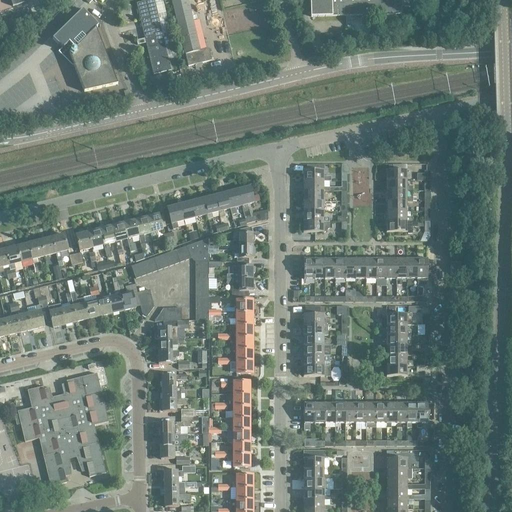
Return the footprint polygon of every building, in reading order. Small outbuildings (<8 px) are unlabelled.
[(171,71),(166,53),(175,51),(167,20),(159,22),(153,0),(136,4),(153,75),(171,71)] [(171,0),(185,55),(188,67),(211,62),(209,50),(199,52),(187,0),(171,0)] [(310,0),(311,18),(401,15),(401,0),(310,0)] [(84,93),(117,85),(96,29),(74,50),(73,50),(69,54),(79,64),(73,66),(84,93)] [(303,182),(324,182),(330,182),(330,177),(324,177),(324,172),(303,172),(303,182)] [(386,182),(407,182),(407,172),(386,172),(386,182)] [(346,182),(341,182),(341,188),(324,188),(324,182),(303,182),(303,192),(324,192),(341,192),(346,193),(346,182)] [(407,182),(386,182),(386,192),(407,192),(412,192),(412,187),(407,187),(407,182)] [(256,217),(250,218),(248,210),(249,210),(248,205),(254,204),(250,188),(238,191),(242,209),(247,225),(257,222),(256,217)] [(242,209),(238,191),(226,194),(230,210),(232,216),(237,214),(236,210),(242,209)] [(303,203),(324,203),(324,192),(303,192),(303,203)] [(386,203),(407,202),(416,203),(416,198),(407,198),(407,192),(386,192),(386,203)] [(214,197),(218,213),(220,219),(225,217),(223,212),(230,210),(226,194),(214,197)] [(202,200),(206,216),(208,220),(212,219),(211,215),(218,213),(214,197),(202,200)] [(191,203),(195,219),(206,216),(202,200),(191,203)] [(407,212),(407,213),(410,213),(410,208),(407,208),(407,202),(386,203),(386,213),(407,212)] [(195,219),(191,203),(179,206),(183,222),(195,219)] [(303,213),(324,213),(324,203),(303,203),(303,213)] [(183,222),(179,206),(167,209),(171,225),(173,231),(178,229),(177,223),(183,222)] [(386,223),(407,223),(412,223),(412,218),(407,218),(407,213),(407,212),(386,213),(386,223)] [(324,213),(303,213),(303,223),(329,223),(329,219),(328,218),(324,218),(324,213)] [(145,219),(149,234),(150,234),(152,242),(157,241),(156,233),(162,231),(158,215),(145,219)] [(149,234),(145,219),(134,222),(138,237),(139,242),(141,250),(146,249),(143,236),(149,234)] [(138,237),(134,222),(123,224),(127,240),(128,246),(133,244),(131,239),(138,237)] [(329,223),(303,223),(303,234),(324,234),(329,229),(329,223)] [(407,223),(386,223),(386,234),(407,234),(412,234),(412,228),(417,228),(417,223),(412,223),(407,223)] [(127,240),(123,224),(110,228),(114,243),(115,248),(118,256),(123,255),(119,242),(127,240)] [(223,232),(222,226),(215,227),(217,234),(223,232)] [(99,231),(103,246),(104,251),(109,249),(108,245),(114,243),(110,228),(99,231)] [(226,247),(252,247),(252,235),(251,228),(238,231),(239,235),(239,242),(233,242),(233,243),(226,243),(226,247)] [(103,246),(99,231),(87,233),(91,249),(103,246)] [(190,242),(198,239),(196,232),(188,234),(190,242)] [(91,249),(87,233),(76,236),(80,252),(91,249)] [(57,259),(59,268),(63,267),(60,253),(68,251),(64,235),(52,239),(55,254),(57,259)] [(40,242),(44,257),(55,254),(52,239),(40,242)] [(195,263),(208,263),(208,239),(192,245),(195,253),(191,259),(195,263)] [(37,259),(44,257),(40,242),(28,245),(32,260),(33,260),(34,265),(38,264),(37,259)] [(32,260),(28,245),(17,248),(21,263),(32,260)] [(185,261),(191,259),(195,253),(192,245),(181,249),(185,261)] [(249,259),(252,259),(252,247),(226,247),(218,247),(218,251),(232,251),(232,255),(239,255),(239,259),(236,260),(236,263),(249,263),(249,259)] [(5,251),(9,266),(10,271),(12,279),(16,278),(14,270),(15,270),(14,265),(21,263),(17,248),(5,251)] [(180,263),(185,261),(181,249),(175,251),(180,263)] [(0,251),(0,268),(9,266),(5,251),(0,251)] [(174,265),(180,263),(175,251),(170,253),(174,265)] [(169,268),(174,265),(170,253),(164,255),(169,268)] [(74,256),(77,265),(83,264),(80,254),(74,256)] [(163,270),(169,268),(164,255),(159,257),(163,270)] [(158,272),(163,270),(159,257),(153,259),(158,272)] [(152,274),(158,272),(153,259),(148,261),(152,274)] [(314,281),(314,260),(304,260),(304,281),(314,281)] [(314,260),(314,281),(324,281),(324,260),(314,260)] [(324,260),(324,281),(334,281),(334,260),(324,260)] [(334,260),(334,281),(345,281),(345,260),(334,260)] [(345,260),(345,281),(355,281),(355,260),(345,260)] [(355,260),(355,281),(365,281),(365,260),(355,260)] [(365,260),(365,281),(376,281),(376,260),(365,260)] [(376,260),(376,281),(386,281),(386,260),(376,260)] [(386,260),(386,281),(396,281),(396,260),(386,260)] [(406,281),(406,260),(396,260),(396,281),(396,286),(401,286),(401,281),(406,281)] [(417,281),(417,260),(406,260),(406,281),(407,286),(411,286),(411,281),(417,281)] [(417,260),(417,281),(417,286),(426,285),(426,281),(427,281),(427,260),(417,260)] [(146,276),(152,274),(148,261),(142,263),(146,276)] [(141,278),(146,276),(142,263),(136,265),(141,278)] [(221,263),(208,263),(208,276),(214,276),(214,269),(221,269),(221,263)] [(226,280),(233,280),(253,280),(253,267),(249,267),(249,263),(236,263),(236,267),(233,267),(233,276),(226,276),(226,280)] [(135,280),(141,278),(136,265),(131,268),(135,280)] [(52,268),(55,282),(62,280),(58,267),(52,268)] [(233,280),(226,280),(226,284),(233,284),(233,285),(232,285),(232,292),(231,298),(236,298),(248,298),(248,292),(253,292),(253,280),(233,280)] [(117,283),(113,284),(115,292),(113,293),(114,297),(108,299),(112,315),(124,312),(120,296),(119,291),(117,283)] [(120,296),(124,312),(136,309),(132,294),(137,293),(135,286),(129,287),(125,288),(127,295),(120,296)] [(28,315),(32,331),(44,328),(42,322),(47,321),(41,298),(39,289),(33,291),(33,293),(34,297),(35,300),(36,299),(38,306),(32,308),(34,314),(28,315)] [(138,300),(151,297),(149,291),(137,294),(138,300)] [(23,293),(13,295),(15,301),(25,299),(23,293)] [(88,320),(84,305),(83,299),(76,301),(74,293),(70,294),(72,303),(73,307),(77,323),(88,320)] [(49,313),(45,297),(41,298),(47,321),(47,324),(51,323),(53,329),(54,329),(55,330),(61,329),(60,327),(65,326),(61,310),(60,305),(55,306),(56,311),(49,313)] [(139,305),(152,302),(151,297),(138,300),(139,305)] [(112,315),(108,299),(96,302),(100,318),(101,317),(102,319),(108,318),(107,316),(112,315)] [(100,318),(96,302),(84,305),(88,320),(100,318)] [(152,302),(139,305),(142,314),(147,318),(147,317),(148,318),(148,317),(148,316),(154,308),(152,302)] [(236,314),(253,314),(253,302),(236,302),(236,314)] [(77,323),(73,307),(61,310),(65,326),(66,328),(72,326),(72,324),(77,323)] [(303,316),(303,326),(327,326),(329,326),(329,321),(324,321),(324,316),(324,308),(305,308),(305,316),(303,316)] [(154,323),(169,322),(169,309),(163,310),(155,321),(154,321),(154,322),(154,323)] [(236,326),(253,326),(253,314),(236,314),(236,326)] [(32,331),(28,315),(16,318),(20,334),(32,331)] [(386,326),(407,326),(410,326),(410,321),(407,321),(407,316),(386,316),(386,326)] [(424,326),(430,326),(430,316),(421,316),(421,327),(424,327),(424,326)] [(11,319),(4,321),(8,336),(9,336),(10,338),(15,336),(15,335),(20,334),(16,318),(11,319)] [(8,336),(4,321),(0,321),(0,340),(4,339),(3,338),(8,336)] [(177,340),(177,329),(188,329),(188,323),(177,323),(177,328),(157,329),(157,334),(156,334),(154,335),(154,339),(156,341),(157,340),(157,341),(177,340)] [(236,338),(253,338),(253,326),(236,326),(236,338)] [(303,337),(324,337),(327,337),(327,326),(303,326),(303,337)] [(407,326),(386,326),(386,336),(407,336),(410,336),(410,331),(407,331),(407,326)] [(407,336),(386,336),(386,347),(407,347),(410,347),(410,341),(407,341),(407,336)] [(324,337),(303,337),(303,347),(324,347),(329,347),(329,341),(324,341),(324,337)] [(236,350),(253,350),(253,338),(236,338),(236,350)] [(158,353),(171,353),(171,347),(177,346),(177,345),(184,345),(184,340),(177,340),(157,341),(158,353)] [(303,357),(324,357),(324,347),(303,347),(303,357)] [(407,347),(386,347),(386,357),(407,357),(412,357),(412,352),(407,352),(407,347)] [(236,363),(253,363),(253,350),(236,350),(236,363)] [(171,353),(158,353),(158,365),(176,364),(176,358),(179,358),(179,353),(171,353)] [(324,357),(303,357),(303,367),(324,367),(324,357)] [(407,357),(386,357),(386,367),(407,367),(412,367),(412,362),(407,362),(407,357)] [(178,362),(178,370),(189,370),(189,362),(178,362)] [(253,363),(236,363),(236,375),(253,375),(253,363)] [(324,367),(303,367),(303,378),(330,378),(330,367),(324,367)] [(407,367),(386,367),(386,378),(407,378),(407,367)] [(430,367),(424,367),(416,367),(416,372),(424,372),(424,377),(430,377),(430,367)] [(108,423),(104,405),(108,404),(105,394),(101,395),(96,375),(66,382),(67,385),(61,386),(64,396),(52,399),(49,389),(44,390),(43,388),(27,391),(31,409),(17,412),(18,415),(14,416),(16,426),(20,425),(25,443),(39,440),(50,488),(66,484),(65,476),(70,475),(68,459),(77,457),(82,472),(87,471),(89,478),(105,474),(94,426),(108,423)] [(162,389),(175,388),(175,381),(186,381),(186,376),(161,377),(162,389)] [(347,385),(347,378),(341,378),(341,379),(339,384),(339,387),(345,387),(347,385)] [(233,396),(250,396),(249,383),(233,383),(233,396)] [(175,388),(162,389),(162,401),(180,400),(180,388),(175,388)] [(233,408),(250,408),(250,396),(233,396),(233,408)] [(180,400),(162,401),(162,405),(159,405),(159,413),(176,413),(176,406),(187,406),(187,400),(180,400)] [(314,425),(314,404),(304,404),(304,431),(309,431),(309,425),(314,425)] [(314,404),(314,425),(324,425),(324,404),(314,404)] [(324,404),(324,425),(335,425),(335,404),(324,404)] [(335,404),(335,425),(345,425),(345,404),(335,404)] [(345,404),(345,425),(355,425),(355,404),(345,404)] [(355,404),(355,425),(365,425),(365,404),(355,404)] [(365,404),(365,425),(365,429),(376,429),(376,425),(376,404),(365,404)] [(376,404),(376,425),(386,425),(386,404),(376,404)] [(386,404),(386,425),(386,429),(390,429),(390,425),(396,425),(396,404),(386,404)] [(396,425),(396,429),(400,429),(401,425),(406,425),(407,425),(407,404),(396,404),(396,425)] [(417,425),(417,404),(407,404),(407,425),(406,425),(406,429),(411,429),(411,425),(416,425),(417,425)] [(417,425),(416,425),(416,429),(421,429),(421,425),(427,425),(427,404),(417,404),(417,425)] [(233,420),(250,420),(250,408),(233,408),(233,420)] [(160,436),(187,436),(187,428),(190,428),(190,423),(198,423),(198,418),(195,418),(181,418),(181,424),(160,424),(160,436)] [(250,420),(233,420),(225,420),(225,432),(233,432),(250,432),(250,420)] [(233,444),(250,444),(250,432),(233,432),(233,444)] [(187,436),(160,436),(160,448),(179,448),(181,448),(181,442),(193,442),(193,436),(187,436)] [(250,444),(233,444),(233,456),(250,456),(250,444)] [(179,448),(160,448),(160,460),(174,460),(174,453),(179,453),(179,448)] [(326,470),(328,468),(328,462),(327,460),(321,460),(321,452),(311,452),(311,460),(303,460),(303,471),(324,470),(326,470)] [(250,456),(233,456),(227,456),(227,453),(215,453),(215,456),(211,456),(211,469),(215,469),(215,459),(227,459),(227,462),(233,462),(233,469),(250,469),(250,456)] [(386,470),(407,470),(411,470),(411,465),(407,465),(407,460),(386,460),(386,470)] [(164,484),(178,484),(177,477),(182,477),(182,474),(195,474),(195,468),(182,468),(182,473),(177,473),(177,472),(164,472),(164,484)] [(303,481),(326,481),(329,481),(329,476),(324,476),(324,470),(303,471),(303,481)] [(386,480),(407,480),(407,470),(386,470),(386,480)] [(236,489),(253,489),(253,477),(236,477),(236,489)] [(407,480),(386,480),(386,490),(407,490),(412,490),(412,486),(407,486),(407,480)] [(326,481),(303,481),(303,491),(324,491),(326,491),(326,481)] [(178,484),(164,484),(164,496),(184,496),(184,488),(196,488),(196,483),(178,484)] [(236,501),(253,501),(253,489),(236,489),(236,501)] [(386,501),(407,501),(412,501),(412,497),(407,497),(407,490),(386,490),(386,501)] [(303,501),(324,501),(329,501),(329,497),(324,497),(324,491),(303,491),(303,501)] [(189,496),(184,496),(164,496),(165,508),(178,508),(178,502),(183,502),(183,503),(189,503),(189,496)] [(235,511),(252,511),(253,501),(236,501),(235,511)] [(324,501),(303,501),(303,511),(329,511),(329,507),(324,507),(324,501)] [(386,511),(407,511),(412,511),(412,506),(407,506),(407,501),(386,501),(386,511)]
